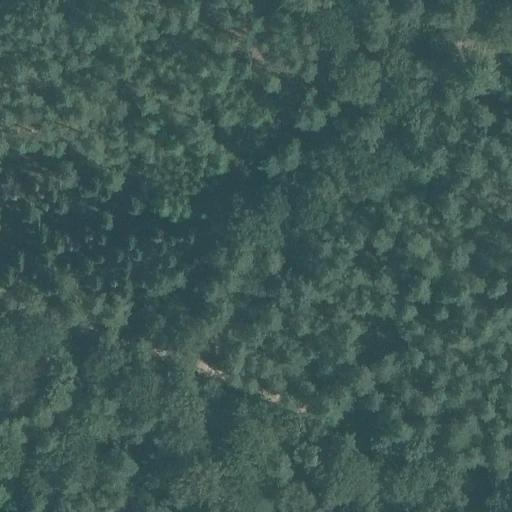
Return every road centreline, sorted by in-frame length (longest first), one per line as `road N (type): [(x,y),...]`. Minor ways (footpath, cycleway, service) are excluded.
road 1 (track): [(511,489),(0,299)]
road 2 (track): [(487,0),(175,364)]
